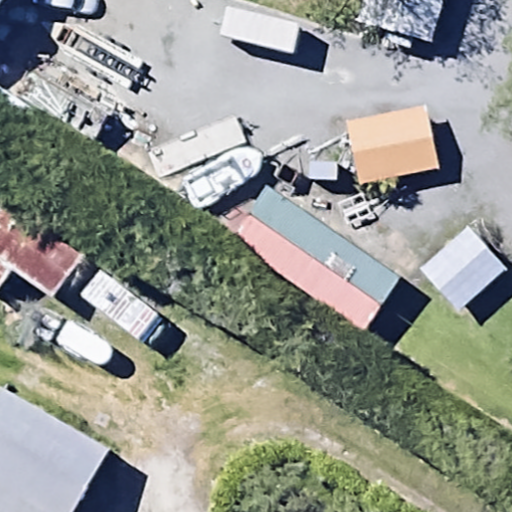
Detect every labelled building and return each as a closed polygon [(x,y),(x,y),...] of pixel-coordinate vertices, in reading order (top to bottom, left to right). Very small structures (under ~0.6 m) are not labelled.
[(421,71),(325,38),(313,73),(409,106),(421,71)] [(383,159),(303,171),(312,231),(392,219),(383,159)] [(427,276),(377,321),(414,362),(463,317),(427,276)] [(40,305),(0,277),(0,343),(8,350),(40,305)] [(511,362),(510,362),(472,417),(511,443),(511,362)] [(0,511),(57,511),(66,498),(0,458),(0,511)]
